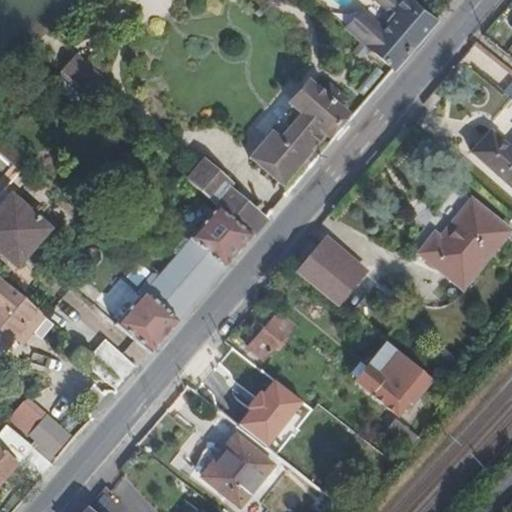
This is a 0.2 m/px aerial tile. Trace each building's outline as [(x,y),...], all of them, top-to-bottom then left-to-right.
[(393,72),(423,38),(397,15),(366,49),(393,72)] [(61,80),(50,93),(89,124),(99,112),(61,80)] [(336,139),(350,123),(343,117),(345,114),(308,85),(291,105),(301,114),(279,141),(271,135),(252,159),(283,184),(324,134),(328,137),(330,134),(336,139)] [(490,134),(473,153),(511,186),(511,147),(510,150),(490,134)] [(219,209),(252,237),(264,223),(227,191),(229,188),(201,164),(187,181),(219,209)] [(10,198),(0,209),(0,251),(16,265),(46,230),(10,198)] [(434,238),(420,255),(462,288),(507,231),(470,202),(439,242),(434,238)] [(191,241),(161,277),(194,305),(252,237),(219,209),(201,229),(191,220),(181,232),(191,241)] [(132,232),(124,240),(138,253),(145,244),(132,232)] [(318,244),(295,272),(337,307),(360,279),(318,244)] [(115,315),(135,289),(118,276),(98,303),(115,315)] [(119,326),(119,327),(150,355),(194,305),(161,277),(119,326)] [(0,322),(23,341),(45,317),(0,278),(0,322)] [(55,310),(83,335),(100,316),(72,290),(55,310)] [(268,308),(250,329),(258,337),(248,349),(263,361),(291,327),(268,308)] [(0,344),(11,332),(0,322),(0,344)] [(86,365),(118,393),(137,370),(106,342),(92,357),(86,365)] [(385,348),(374,362),(415,394),(426,382),(385,348)] [(415,394),(374,362),(357,382),(395,414),(406,400),(409,403),(415,394)] [(23,397),(4,423),(53,459),(72,432),(23,397)] [(386,433),(411,453),(419,440),(398,422),(396,421),(386,433)] [(0,473),(26,442),(11,429),(5,436),(0,431),(0,473)] [(261,445),(282,461),(289,452),(268,436),(261,445)] [(234,439),(203,478),(239,506),(270,467),(234,439)]
